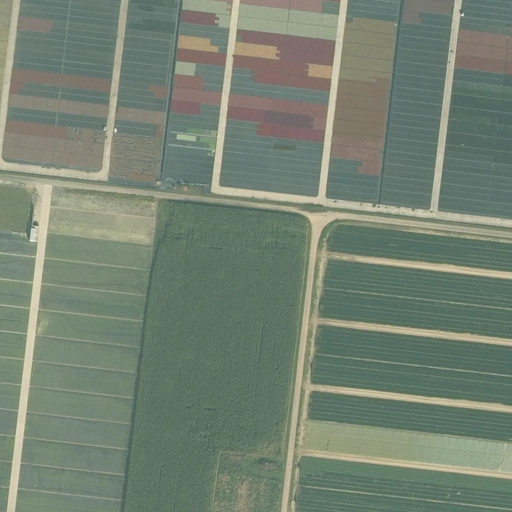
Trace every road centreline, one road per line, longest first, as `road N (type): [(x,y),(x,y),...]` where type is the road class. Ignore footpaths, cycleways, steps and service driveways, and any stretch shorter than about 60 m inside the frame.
road 1 (track): [(317,212),(0,176)]
road 2 (track): [(287,511),(317,212)]
road 3 (track): [(317,212),(511,237)]
